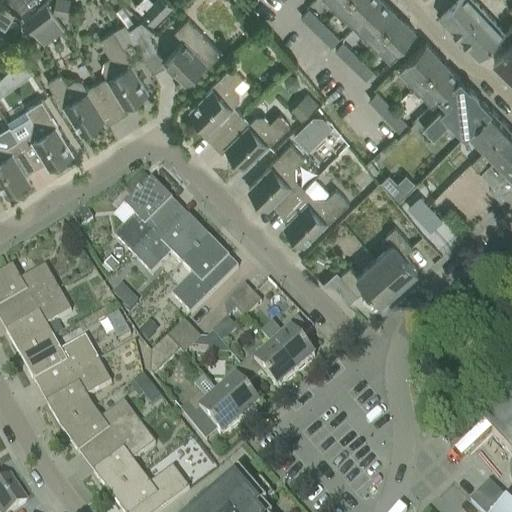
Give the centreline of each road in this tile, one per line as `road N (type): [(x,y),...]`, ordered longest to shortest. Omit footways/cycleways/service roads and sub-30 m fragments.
road 1 (residential): [(0,232),(137,148),(156,146),(176,157),(348,335),(395,367)]
road 2 (residential): [(395,367),(436,291),(511,232)]
road 3 (residential): [(391,511),(401,469),(395,367)]
road 4 (residential): [(511,97),(461,60),(406,0)]
road 5 (residential): [(78,511),(36,464),(0,396)]
